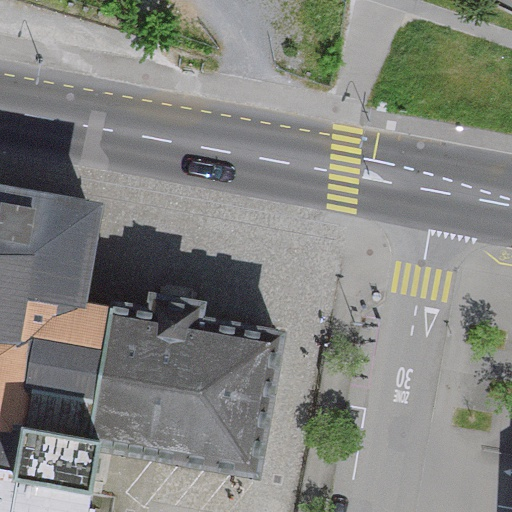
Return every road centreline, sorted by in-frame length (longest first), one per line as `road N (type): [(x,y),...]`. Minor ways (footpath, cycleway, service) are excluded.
road 1 (secondary): [(0,101),(426,182)]
road 2 (residential): [(426,182),(368,511)]
road 3 (track): [(192,0),(232,13),(256,36),(260,60),(243,146)]
